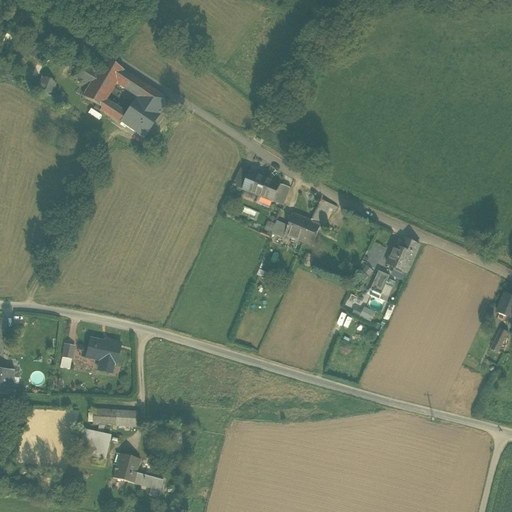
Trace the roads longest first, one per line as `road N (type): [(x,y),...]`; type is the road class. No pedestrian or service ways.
road 1 (residential): [(511,277),(326,194),(21,0)]
road 2 (residential): [(0,306),(137,325),(511,433)]
